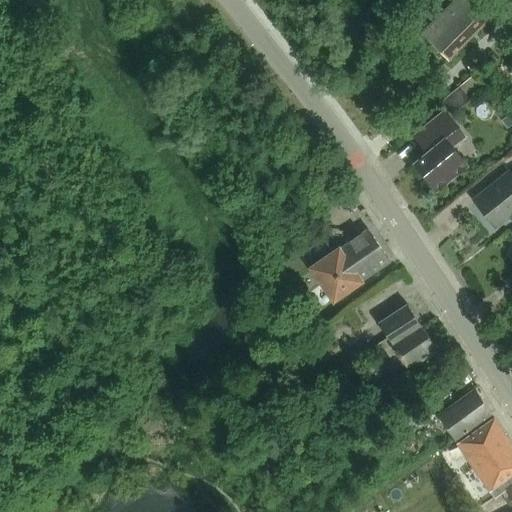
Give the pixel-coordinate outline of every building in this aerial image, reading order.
[(469,0),(452,0),(441,12),(468,39),(488,18),(469,0)] [(441,12),(421,32),(447,60),(468,39),(441,12)] [(459,87),(444,100),(455,113),(470,100),(467,95),(459,87)] [(430,149),(414,162),(436,190),(467,165),(452,146),(465,136),(444,110),(417,132),(430,149)] [(476,201),(495,225),(511,211),(511,173),(511,172),(489,190),(486,189),(478,196),(478,199),(476,201)] [(338,247),(312,266),(336,299),(362,280),(361,279),(390,259),(368,229),(340,249),(338,247)] [(311,269),(309,267),(294,245),(278,257),(266,265),(283,289),(311,269)] [(388,337),(374,346),(379,354),(422,326),(407,304),(378,323),(388,337)] [(422,326),(379,354),(384,361),(397,352),(406,366),(435,347),(422,326)] [(373,361),(362,367),(368,376),(378,370),(373,361)] [(402,368),(375,387),(384,401),(412,383),(402,368)] [(461,397),(438,413),(445,424),(455,438),(492,413),(475,388),(461,397)] [(511,444),(494,418),(458,442),(489,489),(490,489),(494,495),(511,482),(511,444)] [(511,482),(494,495),(495,497),(506,489),(511,497),(511,482)]
